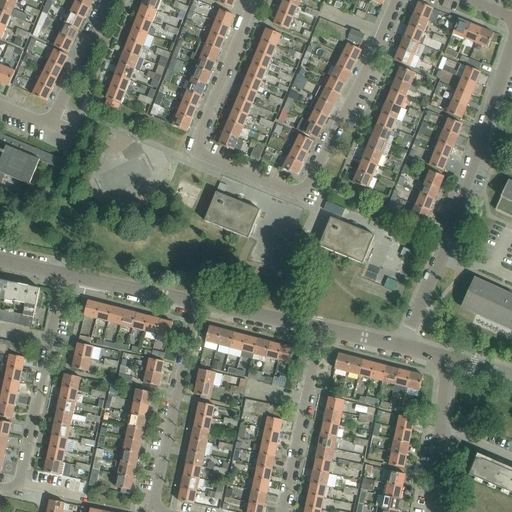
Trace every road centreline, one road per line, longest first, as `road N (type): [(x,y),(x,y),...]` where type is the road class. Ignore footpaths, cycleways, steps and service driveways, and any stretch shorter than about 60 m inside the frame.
road 1 (residential): [(254,0),(197,147),(291,190),(310,182),(395,0)]
road 2 (residential): [(400,348),(448,240),(507,60)]
road 3 (residential): [(63,273),(21,476),(14,486),(0,486)]
road 4 (residential): [(196,302),(154,497),(164,511)]
road 5 (residential): [(282,511),(319,328)]
road 6 (residential): [(50,125),(108,0)]
road 7 (residential): [(196,302),(63,273)]
road 8 (residential): [(319,328),(196,302)]
